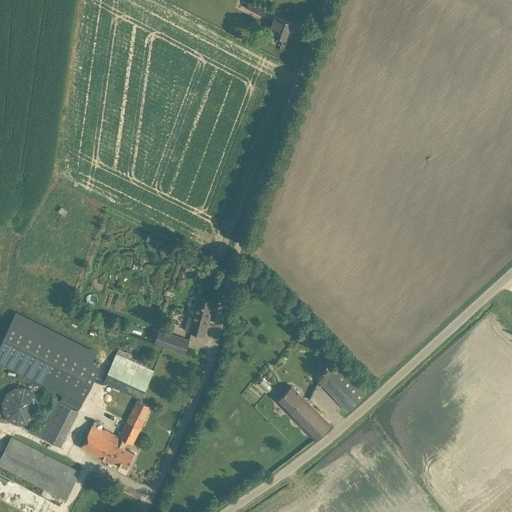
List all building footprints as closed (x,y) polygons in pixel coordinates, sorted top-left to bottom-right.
[(249,0),(248,3),(246,7),(262,14),(266,6),(253,0),(249,0)] [(274,34),(285,39),(291,22),(272,15),(267,28),(275,31),(274,34)] [(186,330),(204,335),(213,301),(198,297),(195,308),(192,307),(186,330)] [(17,311),(0,344),(0,362),(63,394),(59,401),(79,411),(102,365),(93,361),(98,351),(17,311)] [(159,329),(155,341),(185,352),(189,340),(159,329)] [(104,382),(141,400),(155,370),(149,367),(151,363),(127,352),(127,353),(120,349),(104,382)] [(319,380),(348,410),(366,393),(337,363),(319,380)] [(315,439),(331,424),(292,386),(278,399),(315,439)] [(3,401),(3,404),(3,407),(3,409),(5,414),(7,417),(9,419),(13,421),(16,422),(19,423),(23,423),(26,423),(30,421),(32,419),(35,417),(36,416),(38,414),(39,411),(39,407),(39,403),(39,401),(38,398),(37,395),(36,394),(34,392),(31,390),(29,389),(25,387),(22,387),(20,387),(16,387),(13,389),(10,391),(8,392),(6,395),(4,398),(3,401)] [(81,447),(112,462),(113,460),(127,468),(135,453),(124,447),(127,440),(133,443),(151,406),(137,399),(119,437),(93,424),(81,447)] [(35,433),(61,446),(79,411),(56,400),(42,427),(39,426),(35,433)] [(0,458),(0,465),(65,499),(79,472),(11,436),(0,458)]
